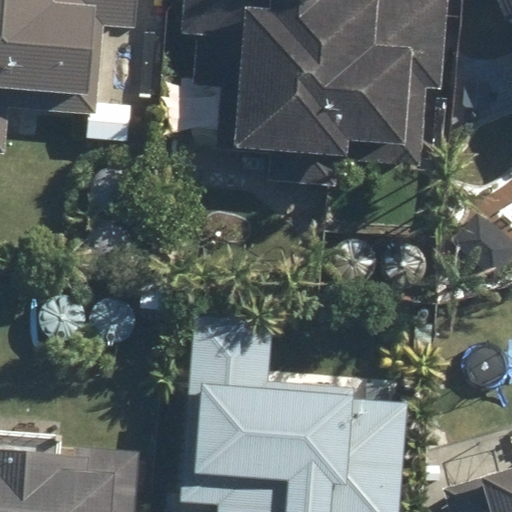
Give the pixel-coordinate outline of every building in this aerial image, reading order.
[(0,0),(0,171),(3,172),(7,123),(84,129),(84,132),(95,134),(102,44),(133,46),(136,0),(0,0)] [(440,107),(446,6),(332,0),(322,0),(322,5),(285,3),(284,0),(182,0),(179,54),(196,56),(192,103),(220,105),(216,169),(231,169),(230,184),(267,186),(265,201),(336,205),(337,192),(343,192),(344,178),(400,180),(400,183),(418,183),(423,107),(440,107)] [(511,0),(486,0),(504,42),(511,38),(511,0)] [(272,335),(193,330),(179,511),(399,511),(406,418),(354,415),(355,403),(267,396),(272,335)] [(135,511),(139,464),(73,459),(72,472),(0,466),(0,511),(135,511)] [(511,511),(511,489),(441,511),(440,511),(511,511)]
